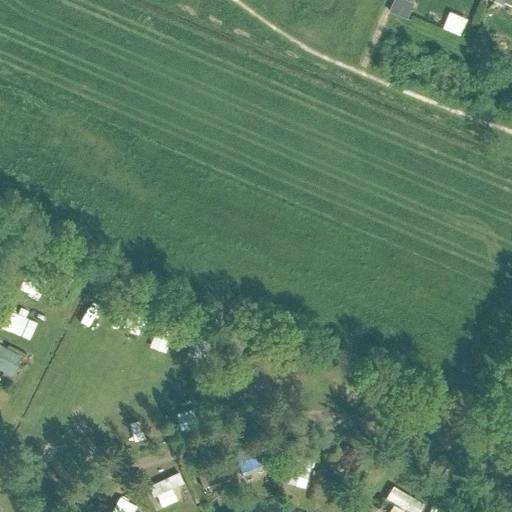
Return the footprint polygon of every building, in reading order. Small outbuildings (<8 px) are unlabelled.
[(402,16),(409,2),(404,0),(396,0),(391,11),(402,16)] [(4,291),(32,304),(39,288),(11,275),(4,291)] [(287,352),(265,343),(263,348),(256,345),(248,367),(290,383),(294,374),(298,362),(285,357),(287,352)] [(306,475),(311,457),(293,451),(288,470),(306,475)] [(146,481),(154,502),(177,494),(169,473),(146,481)] [(116,494),(107,511),(138,511),(142,506),(116,494)]
